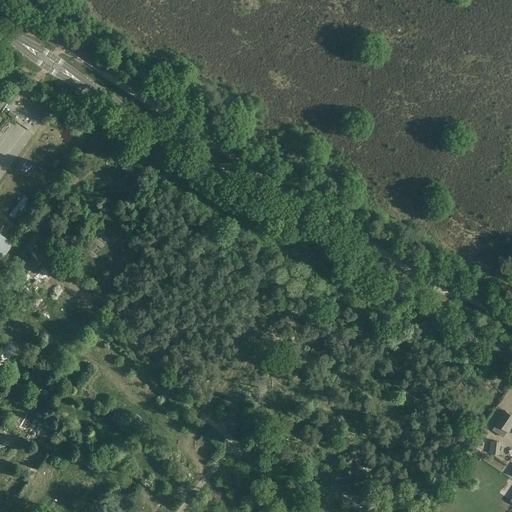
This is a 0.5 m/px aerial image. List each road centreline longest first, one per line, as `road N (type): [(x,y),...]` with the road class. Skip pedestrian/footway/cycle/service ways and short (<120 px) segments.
road 1 (tertiary): [(511,357),(0,28)]
road 2 (unknown): [(45,0),(140,73),(511,312)]
road 3 (residential): [(180,511),(232,443),(280,492)]
